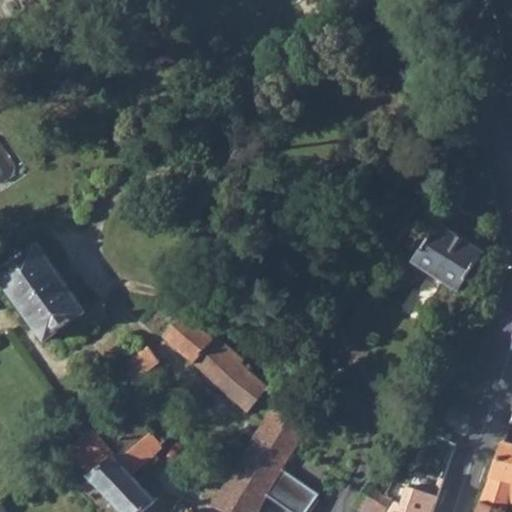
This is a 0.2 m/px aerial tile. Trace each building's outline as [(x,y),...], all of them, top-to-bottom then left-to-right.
[(439,222),(415,261),(460,290),(485,252),(439,222)] [(36,243),(0,269),(0,279),(45,343),(86,313),(36,243)] [(480,292),(487,295),(498,273),(491,270),(480,292)] [(187,314),(165,337),(218,384),(250,412),(271,388),(243,364),(245,362),(215,336),(213,338),(194,320),(187,314)] [(150,349),(123,369),(136,384),(161,364),(150,349)] [(129,402),(131,405),(146,393),(137,385),(136,386),(130,393),(129,397),(129,402)] [(80,442),(68,451),(89,473),(87,477),(120,511),(141,511),(153,501),(127,474),(166,445),(159,435),(154,438),(131,405),(80,442)] [(233,477),(214,508),(224,511),(257,511),(264,500),(268,496),(284,470),(284,468),(296,451),(309,430),(277,405),(267,421),(249,448),(231,476),(233,477)] [(433,407),(428,417),(434,420),(439,409),(433,407)] [(231,433),(249,448),(267,421),(258,415),(254,421),(245,414),(231,433)] [(511,446),(502,444),(480,500),(501,508),(502,497),(511,502),(511,446)] [(210,459),(188,488),(204,500),(209,505),(214,508),(233,477),(231,476),(211,458),(210,459)] [(284,470),(268,496),(277,501),(292,511),(306,511),(320,494),(284,470)] [(365,488),(355,503),(368,511),(382,492),(368,483),(365,488)] [(386,511),(432,511),(438,495),(407,486),(403,504),(394,500),(386,511)] [(368,511),(367,511),(386,511),(394,500),(386,495),(382,492),(368,511)] [(499,511),(501,508),(480,500),(475,511),(499,511)]
